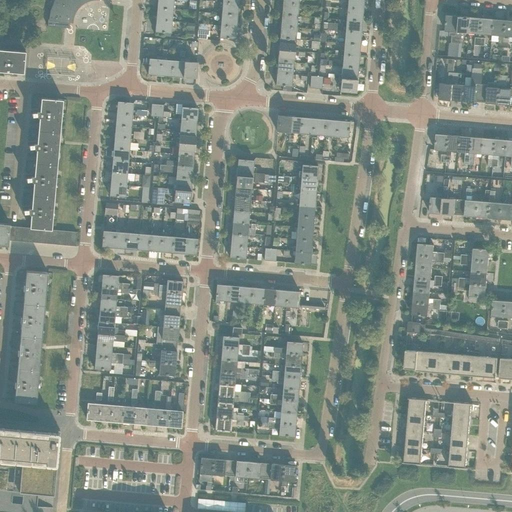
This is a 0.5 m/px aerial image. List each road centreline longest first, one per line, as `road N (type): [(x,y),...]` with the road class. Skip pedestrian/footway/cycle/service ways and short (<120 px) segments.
road 1 (residential): [(190,444),(319,454),(346,282)]
road 2 (residential): [(205,272),(225,97)]
road 3 (residential): [(190,444),(205,272)]
road 4 (residential): [(346,282),(368,111)]
road 5 (residential): [(85,262),(69,433)]
road 6 (residential): [(8,257),(23,86)]
road 7 (residential): [(97,92),(85,262)]
road 8 (residential): [(487,394),(480,467),(499,469),(507,396)]
road 9 (residential): [(381,386),(401,242),(410,228)]
road 10 (residential): [(205,272),(346,282)]
road 11 (residential): [(244,99),(368,111)]
road 12 (tertiary): [(511,501),(432,494),(391,511)]
road 13 (residential): [(0,379),(8,257)]
road 14 (residential): [(69,433),(190,444)]
road 15 (residential): [(85,262),(205,272)]
